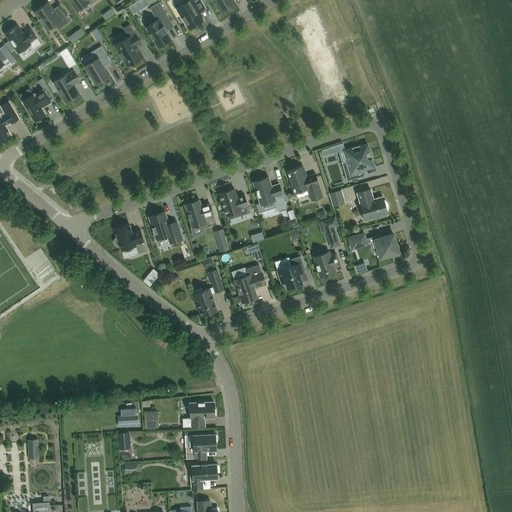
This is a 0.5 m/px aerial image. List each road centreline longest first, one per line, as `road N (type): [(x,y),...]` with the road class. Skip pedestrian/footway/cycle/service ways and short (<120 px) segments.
road 1 (residential): [(67,224),(380,131),(415,251),(411,263),(197,338)]
road 2 (residential): [(272,0),(0,163)]
road 3 (unclassified): [(238,511),(235,413),(224,369),(197,338)]
road 4 (unclassified): [(197,338),(67,224)]
